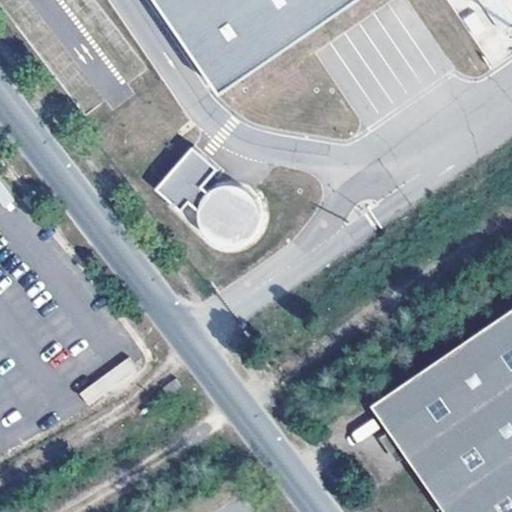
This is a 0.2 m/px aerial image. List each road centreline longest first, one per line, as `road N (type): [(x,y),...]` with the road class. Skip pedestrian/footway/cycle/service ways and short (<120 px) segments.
road 1 (track): [(511,223),(240,410),(69,511)]
road 2 (unclassified): [(0,101),(319,511)]
